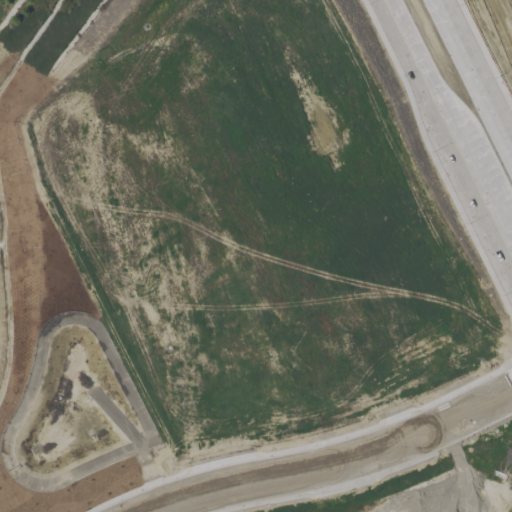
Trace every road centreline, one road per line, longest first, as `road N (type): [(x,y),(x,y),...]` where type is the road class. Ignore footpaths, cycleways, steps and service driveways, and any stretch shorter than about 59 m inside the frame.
road 1 (primary): [(511,150),(435,0)]
road 2 (primary): [(385,0),(451,139)]
road 3 (primary): [(451,139),(511,257)]
